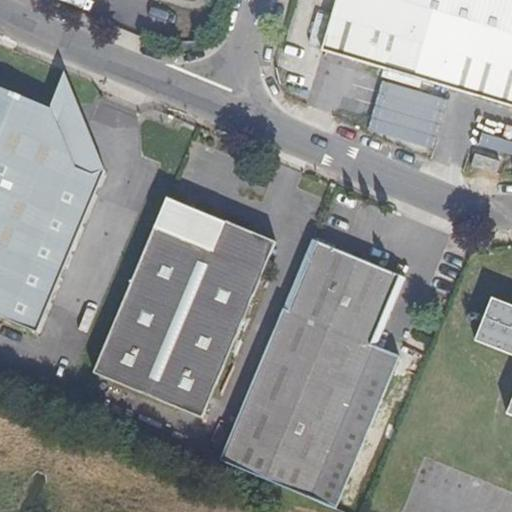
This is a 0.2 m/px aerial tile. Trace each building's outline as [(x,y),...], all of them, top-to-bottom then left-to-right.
[(511,0),(335,0),(319,57),(511,110),(511,0)] [(384,80),(370,132),(434,150),(448,98),(384,80)] [(104,170),(56,81),(42,117),(50,132),(63,126),(68,125),(72,127),(74,131),(73,135),(71,140),(62,148),(74,168),(83,177),(98,182),(104,170)] [(0,315),(34,330),(98,182),(83,177),(74,168),(62,148),(71,140),(73,135),(74,131),(72,127),(68,125),(63,126),(50,132),(42,117),(0,100),(0,315)] [(498,168),(501,157),(480,152),(477,162),(498,168)] [(193,419),(269,241),(165,197),(90,374),(193,419)] [(225,463),(346,508),(402,355),(382,347),(409,275),(308,238),(225,463)] [(511,419),(511,310),(492,303),(475,343),(511,359),(511,402),(506,417),(511,419)]
